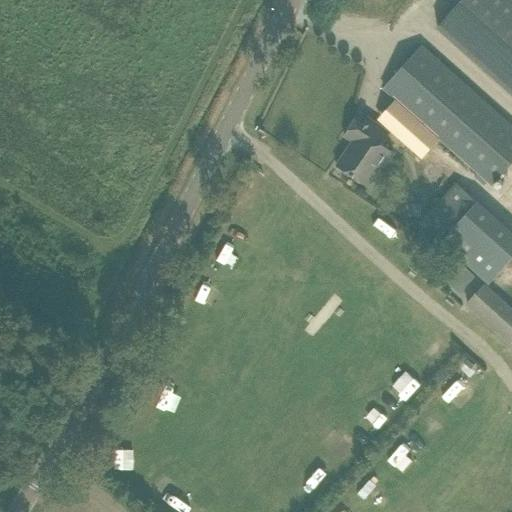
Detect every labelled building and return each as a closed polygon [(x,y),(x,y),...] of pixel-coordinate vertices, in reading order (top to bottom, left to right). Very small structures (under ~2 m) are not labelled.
[(511,0),(461,0),(437,28),(511,94),(511,0)] [(440,139),(492,186),(511,163),(511,126),(422,45),(383,88),(410,112),(440,139)] [(410,112),(392,133),(421,159),(440,139),(410,112)] [(375,156),(390,134),(360,113),(344,137),(352,142),(336,166),(368,188),(385,162),(375,156)] [(456,183),(421,223),(490,285),(511,259),(511,232),(479,203),(478,203),(456,183)] [(419,205),(410,205),(410,215),(419,215),(419,205)] [(426,232),(421,237),(426,242),(431,237),(426,232)] [(229,260),(236,239),(222,234),(214,255),(229,260)] [(474,276),(462,264),(446,282),(459,293),(474,276)] [(211,306),(218,289),(199,281),(192,297),(211,306)] [(467,303),(474,309),(478,305),(504,328),(500,333),(511,343),(511,342),(511,309),(484,284),(467,303)] [(385,383),(401,398),(416,382),(399,367),(385,383)] [(150,389),(139,408),(156,419),(168,401),(150,389)] [(416,425),(429,437),(439,427),(426,414),(416,425)] [(404,470),(409,458),(394,452),(389,463),(404,470)] [(154,476),(145,492),(160,501),(170,485),(154,476)] [(371,476),(358,489),(374,504),(386,491),(371,476)]
